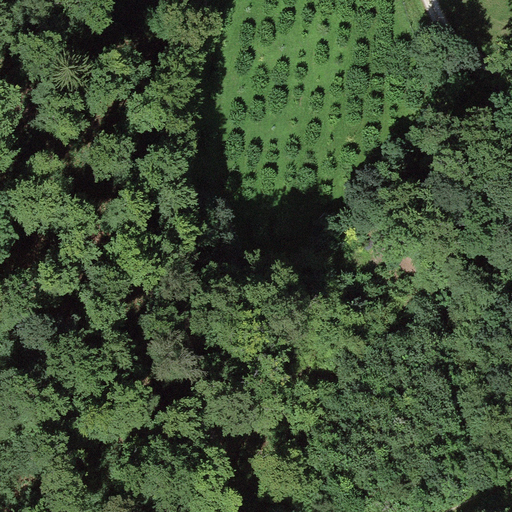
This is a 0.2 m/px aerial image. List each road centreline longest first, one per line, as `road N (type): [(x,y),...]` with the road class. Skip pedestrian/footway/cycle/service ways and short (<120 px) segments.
road 1 (track): [(193,0),(184,93),(186,295),(224,511)]
road 2 (track): [(253,511),(321,325),(364,249),(464,105),(504,72)]
